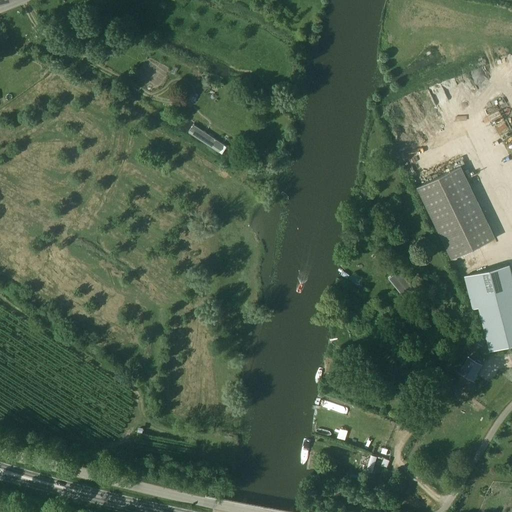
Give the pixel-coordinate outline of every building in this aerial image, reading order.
[(445,79),(455,77),(453,69),(443,72),(445,79)] [(188,132),(222,155),(228,147),(194,123),(188,132)] [(495,238),(461,166),(417,187),(451,259),(495,238)] [(511,276),(509,265),(465,276),(472,307),(473,309),(478,308),(489,351),(511,345),(511,276)] [(393,277),(389,280),(402,296),(412,289),(406,280),(399,272),(393,277)] [(468,356),(458,372),(474,381),(478,375),(477,374),(482,365),(468,356)] [(337,437),(345,439),(347,430),(339,428),(337,437)] [(366,471),(375,472),(378,456),(368,455),(366,471)] [(382,458),(380,464),(386,466),(388,460),(382,458)]
